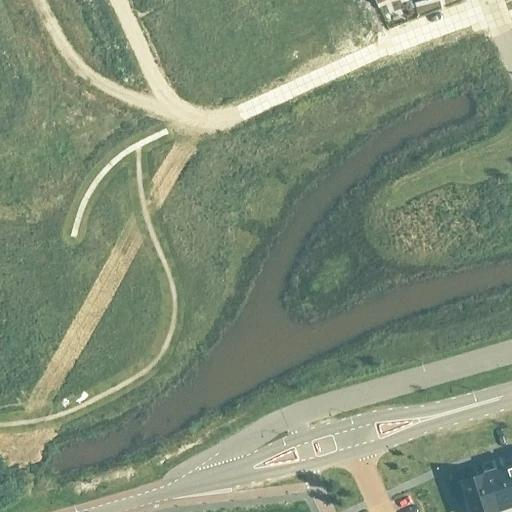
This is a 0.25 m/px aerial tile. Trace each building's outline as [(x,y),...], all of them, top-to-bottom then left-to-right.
[(261,15),(240,24),(244,33),(245,32),(264,72),(286,62),(275,38),(287,33),(271,0),(260,0),(255,2),(261,15)] [(289,0),(271,0),(287,33),(299,27),(310,51),(332,41),(314,1),(315,0),(314,0),(292,0),(290,1),(289,0)] [(315,0),(314,1),(332,41),(354,31),(343,7),(356,1),(355,0),(315,0)] [(216,21),(202,27),(218,64),(231,58),(242,82),(264,72),(245,32),(244,33),(225,41),(216,21)] [(193,46),(172,55),(194,104),(217,94),(206,70),(218,64),(202,27),(187,34),(193,46)] [(511,464),(503,467),(511,493),(511,464)] [(511,493),(503,467),(482,474),(494,511),(511,505),(511,493)] [(482,474),(459,482),(468,511),(492,511),(494,511),(482,474)]
